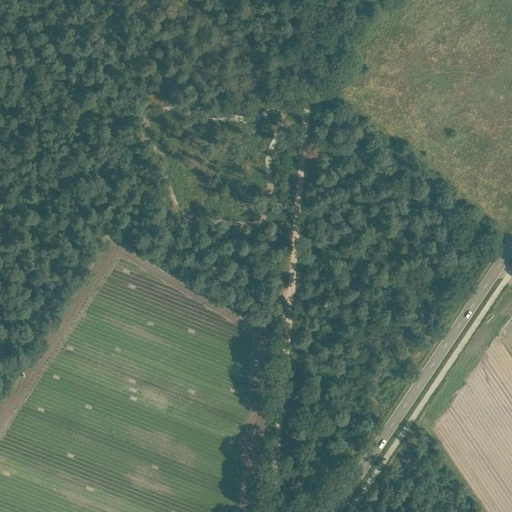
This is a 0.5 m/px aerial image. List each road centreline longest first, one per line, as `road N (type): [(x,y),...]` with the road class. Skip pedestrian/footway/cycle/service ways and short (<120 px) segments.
road 1 (track): [(317,0),(275,511)]
road 2 (track): [(288,342),(109,234),(0,253)]
road 3 (secondary): [(335,511),(511,252)]
